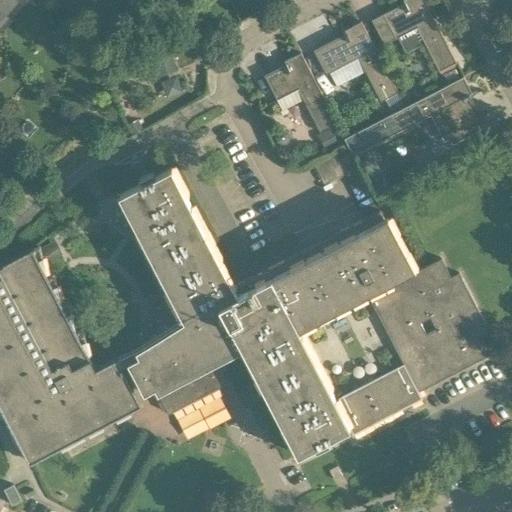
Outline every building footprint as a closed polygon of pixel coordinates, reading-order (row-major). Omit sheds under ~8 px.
[(0,0),(0,33),(13,20),(6,13),(15,4),(16,5),(21,0),(0,0)] [(454,65),(420,0),(405,0),(399,3),(400,6),(370,22),(382,46),(398,38),(406,53),(422,44),(437,73),(454,65)] [(397,92),(360,21),(341,31),(342,34),(312,50),(325,74),(357,57),(380,101),(397,92)] [(169,48),(150,54),(157,75),(158,77),(177,71),(169,48)] [(281,68),(262,78),(275,102),(280,113),(301,102),(319,135),(336,126),(299,55),(280,65),(281,68)] [(446,149),(484,129),(468,99),(471,97),(461,79),(343,140),(351,157),(425,119),(439,146),(443,144),(446,149)] [(391,110),(403,104),(398,93),(386,99),(391,110)] [(341,139),(335,127),(317,136),(323,148),(341,139)] [(289,139),(288,133),(283,130),(277,132),(274,137),(276,142),(281,145),(286,144),(289,139)] [(383,176),(377,166),(365,172),(370,183),(383,176)] [(228,290),(166,171),(122,195),(184,313),(180,315),(186,328),(181,331),(175,334),(175,335),(170,338),(164,341),(165,342),(159,345),(153,348),(154,349),(148,352),(126,364),(143,395),(154,389),(167,416),(231,383),(220,362),(241,350),(296,456),(347,429),(351,437),(421,400),(418,393),(489,355),(480,337),(488,332),(457,274),(449,278),(440,259),(410,275),(378,212),(228,290)] [(388,188),(384,180),(373,186),(377,194),(388,188)] [(36,251),(40,258),(42,257),(43,261),(52,257),(47,246),(40,249),(36,251)] [(95,371),(37,260),(31,248),(0,264),(0,274),(2,278),(0,279),(0,401),(1,402),(7,403),(13,401),(14,400),(19,410),(4,418),(28,464),(141,406),(116,359),(95,371)] [(182,415),(190,436),(236,418),(228,397),(182,415)] [(10,506),(20,501),(12,485),(2,490),(10,506)]
